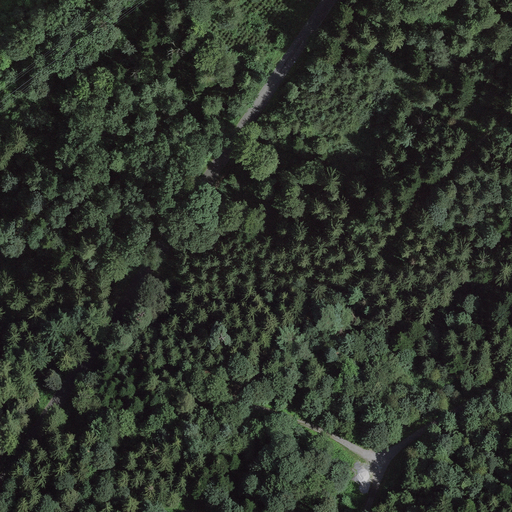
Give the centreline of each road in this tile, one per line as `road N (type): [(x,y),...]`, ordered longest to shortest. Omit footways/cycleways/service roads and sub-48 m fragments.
road 1 (unclassified): [(327,0),(0,487)]
road 2 (track): [(229,403),(233,388),(511,111)]
road 3 (track): [(377,461),(318,429),(229,403),(51,511)]
road 4 (track): [(368,511),(377,461),(511,380)]
